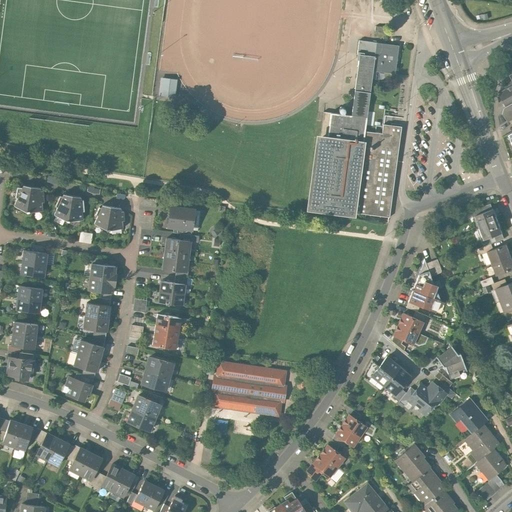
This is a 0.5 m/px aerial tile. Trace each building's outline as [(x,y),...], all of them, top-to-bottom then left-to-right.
[(374,58),(376,44),(361,42),(360,56),(374,58)] [(376,58),(374,72),(396,75),(399,47),(376,44),(374,58),(376,58)] [(360,56),(355,92),(371,94),(374,72),(376,58),(374,58),(360,56)] [(176,81),(161,79),(159,94),(174,96),(176,81)] [(511,85),(500,93),(499,97),(505,107),(502,110),(501,115),(506,123),(511,120),(511,85)] [(355,92),(352,117),(368,119),(371,94),(355,92)] [(328,135),(330,112),(324,111),(322,134),(328,135)] [(306,212),(354,218),(354,213),(390,219),(403,118),(385,116),(382,135),(366,133),(368,119),(352,117),(331,114),(328,136),(314,135),(306,212)] [(60,179),(48,176),(46,182),(52,185),(59,185),(60,179)] [(32,187),(23,186),(22,189),(17,189),(16,197),(17,199),(14,206),(27,213),(32,187)] [(41,189),(32,187),(27,213),(42,210),(42,202),(44,201),(43,191),(41,191),(41,189)] [(72,196),(63,195),(62,197),(60,197),(56,206),(57,207),(54,214),(68,223),(72,196)] [(81,198),(72,196),(68,223),(83,219),(82,211),(84,211),(83,200),(81,201),(81,198)] [(459,221),(476,214),(494,208),(492,202),(457,215),(459,221)] [(112,207),(102,206),(101,208),(100,208),(97,214),(98,215),(95,223),(107,231),(112,207)] [(122,209),(112,207),(107,231),(123,227),(123,220),(125,220),(124,212),(122,212),(122,209)] [(193,230),(196,211),(170,207),(167,227),(193,230)] [(476,214),(481,227),(485,239),(503,232),(499,220),(494,208),(476,214)] [(506,238),(503,232),(485,239),(482,240),(484,246),(492,243),(506,238)] [(92,235),(80,233),(79,243),(91,244),(92,235)] [(181,234),(180,240),(192,242),(198,243),(199,237),(181,234)] [(180,240),(167,239),(165,249),(191,252),(192,242),(180,240)] [(488,251),(494,249),(492,243),(484,246),(480,248),(482,253),(488,251)] [(494,249),(488,251),(493,263),(511,256),(507,244),(494,249)] [(191,252),(165,249),(164,259),(189,263),(191,252)] [(47,253),(23,250),(22,262),(46,265),(47,253)] [(511,256),(493,263),(498,276),(511,270),(511,256)] [(425,257),(413,289),(440,300),(441,297),(437,287),(438,283),(435,282),(432,274),(427,262),(425,257)] [(438,258),(427,262),(432,274),(443,270),(438,258)] [(188,274),(189,263),(164,259),(163,270),(176,272),(188,274)] [(44,277),(46,265),(22,262),(20,275),(44,277)] [(103,265),(91,264),(90,277),(114,280),(116,267),(103,265)] [(188,274),(176,272),(174,284),(186,285),(187,280),(188,274)] [(481,281),(483,286),(490,284),(492,283),(495,282),(493,276),(481,281)] [(114,280),(90,277),(88,291),(100,292),(111,293),(113,294),(114,280)] [(495,282),(492,283),(494,288),(497,287),(508,283),(506,278),(495,282)] [(501,299),(511,294),(511,281),(508,283),(497,287),(501,299)] [(161,282),(159,291),(185,294),(186,285),(174,284),(161,282)] [(490,284),(483,286),(485,293),(493,290),(490,284)] [(17,298),(41,300),(42,289),(19,286),(17,298)] [(413,289),(408,302),(419,306),(435,313),(440,300),(413,289)] [(183,305),(185,294),(159,291),(158,302),(183,305)] [(511,294),(501,299),(506,312),(511,309),(511,294)] [(39,314),(41,300),(17,298),(16,311),(39,314)] [(147,302),(135,300),(133,312),(145,313),(146,308),(147,302)] [(419,306),(408,302),(406,306),(418,311),(419,306)] [(97,305),(87,303),(85,316),(108,319),(110,306),(97,305)] [(403,312),(398,323),(418,332),(424,320),(403,312)] [(157,315),(155,325),(179,329),(181,319),(157,315)] [(108,319),(85,316),(83,329),(94,330),(107,332),(108,319)] [(37,325),(14,322),(12,333),(36,336),(37,325)] [(429,336),(418,332),(398,323),(393,335),(402,340),(413,344),(414,342),(420,345),(425,343),(429,336)] [(179,329),(155,325),(154,336),(177,340),(179,329)] [(144,328),(131,326),(129,337),(142,340),(142,334),(144,328)] [(107,332),(94,330),(93,337),(105,339),(107,332)] [(35,349),(36,336),(12,333),(11,346),(35,349)] [(391,341),(403,351),(406,346),(401,342),(402,340),(393,335),(391,341)] [(177,340),(154,336),(152,346),(176,350),(177,340)] [(105,339),(93,337),(91,344),(102,347),(105,339)] [(91,344),(81,341),(77,353),(100,360),(104,348),(102,347),(91,344)] [(139,356),(141,350),(128,346),(126,353),(139,356)] [(449,346),(437,357),(444,363),(450,378),(460,374),(459,370),(465,367),(461,352),(458,353),(449,346)] [(100,360),(77,353),(74,366),(82,368),(96,372),(100,360)] [(384,385),(401,366),(387,354),(379,363),(371,373),(378,379),(384,385)] [(175,364),(148,356),(144,370),(171,378),(175,364)] [(19,358),(8,357),(6,377),(15,378),(15,381),(28,382),(29,373),(32,374),(34,360),(19,358)] [(374,384),(378,379),(371,373),(379,363),(373,359),(363,375),(374,384)] [(287,372),(218,362),(216,376),(214,376),(211,394),(213,394),(211,409),(280,419),(282,404),(285,405),(288,387),(285,386),(287,372)] [(401,366),(384,385),(396,395),(413,376),(401,366)] [(96,372),(82,368),(80,375),(93,380),(96,372)] [(171,378),(144,370),(140,384),(167,392),(171,378)] [(439,371),(435,376),(445,385),(449,388),(453,382),(439,371)] [(76,374),(74,379),(91,386),(93,380),(80,375),(76,374)] [(133,378),(121,374),(118,381),(130,385),(133,378)] [(74,379),(68,377),(64,387),(70,389),(67,397),(84,404),(87,396),(89,397),(93,387),(91,386),(74,379)] [(427,387),(422,382),(415,390),(407,399),(425,415),(437,401),(439,403),(447,394),(441,389),(432,381),(427,387)] [(449,388),(445,385),(441,389),(447,394),(452,398),(456,393),(449,388)] [(407,399),(415,390),(411,386),(399,399),(404,403),(407,399)] [(108,406),(119,411),(127,391),(115,387),(108,406)] [(157,419),(162,405),(139,396),(134,409),(157,419)] [(461,418),(473,432),(485,423),(489,419),(470,396),(450,412),(457,421),(461,418)] [(152,432),(157,419),(134,409),(128,423),(152,432)] [(361,414),(353,409),(350,414),(358,419),(361,414)] [(350,414),(343,423),(360,436),(364,430),(367,426),(365,425),(358,419),(350,414)] [(0,416),(0,429),(6,431),(10,419),(0,416)] [(6,431),(2,443),(13,446),(21,422),(10,418),(10,419),(6,431)] [(367,421),(365,425),(367,426),(364,430),(372,433),(375,427),(367,421)] [(21,422),(13,446),(25,450),(29,437),(32,426),(33,425),(21,422)] [(343,423),(335,434),(347,442),(352,446),(360,436),(343,423)] [(471,451),(479,461),(495,447),(501,442),(485,423),(473,432),(465,439),(474,449),(471,451)] [(32,426),(29,437),(36,440),(41,443),(47,432),(36,427),(35,428),(32,426)] [(41,443),(36,454),(47,459),(59,436),(48,430),(47,432),(41,443)] [(347,442),(335,434),(332,438),(343,446),(347,442)] [(59,436),(47,459),(57,465),(63,454),(68,443),(69,441),(59,436)] [(415,441),(394,458),(412,480),(430,465),(431,464),(424,455),(426,454),(415,441)] [(69,456),(74,446),(68,443),(63,454),(69,456)] [(68,458),(73,461),(80,446),(75,443),(74,446),(69,456),(68,458)] [(73,461),(69,468),(80,473),(91,449),(81,444),(80,446),(73,461)] [(327,444),(320,454),(336,466),(343,456),(327,444)] [(475,464),(489,480),(497,473),(509,464),(495,447),(479,461),(475,464)] [(91,449),(80,473),(91,478),(95,470),(103,455),(91,449)] [(320,454),(312,465),(323,472),(328,477),(336,466),(320,454)] [(123,466),(113,460),(106,475),(102,483),(113,489),(123,466)] [(323,472),(312,465),(307,471),(312,474),(310,477),(316,481),(323,472)] [(430,465),(412,480),(408,483),(424,503),(443,487),(444,486),(439,480),(441,479),(430,465)] [(123,466),(113,489),(124,494),(129,484),(134,473),(135,471),(123,466)] [(336,466),(328,477),(335,482),(343,471),(336,466)] [(95,470),(91,478),(88,483),(94,486),(100,472),(95,470)] [(100,472),(94,486),(92,488),(98,491),(102,483),(106,475),(100,472)] [(134,473),(129,484),(134,487),(139,476),(134,473)] [(489,480),(477,491),(485,500),(505,482),(497,473),(489,480)] [(368,480),(343,500),(352,511),(357,511),(358,511),(373,511),(386,502),(368,480)] [(139,493),(134,502),(144,507),(155,486),(145,481),(139,493)] [(165,491),(155,486),(144,507),(155,511),(161,501),(165,491)] [(443,487),(424,503),(422,505),(427,511),(453,511),(459,508),(454,502),(455,501),(443,487)] [(134,502),(139,493),(133,490),(128,499),(134,502)] [(170,494),(165,491),(161,501),(165,503),(170,494)] [(26,504),(38,505),(39,495),(27,493),(26,504)] [(0,494),(0,511),(7,511),(9,495),(0,494)] [(288,497),(280,501),(287,511),(306,511),(302,504),(296,495),(289,499),(288,497)] [(184,501),(176,497),(170,510),(168,511),(187,511),(190,509),(182,505),(184,501)] [(275,508),(269,511),(287,511),(280,501),(274,505),(275,508)] [(314,511),(307,501),(302,504),(306,511),(314,511)] [(393,511),(386,502),(373,511),(393,511)] [(20,503),(18,511),(44,511),(45,507),(38,505),(26,504),(20,503)]
